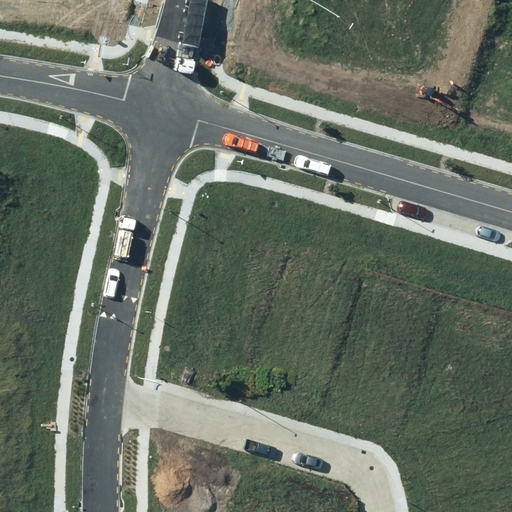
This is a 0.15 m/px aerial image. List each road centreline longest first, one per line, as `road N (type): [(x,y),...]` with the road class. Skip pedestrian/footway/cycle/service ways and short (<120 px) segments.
road 1 (residential): [(165,110),(511,212)]
road 2 (residential): [(105,406),(179,414),(365,465),(382,487),(385,511)]
road 3 (residential): [(165,110),(118,305),(105,406)]
road 4 (residential): [(0,75),(165,110)]
